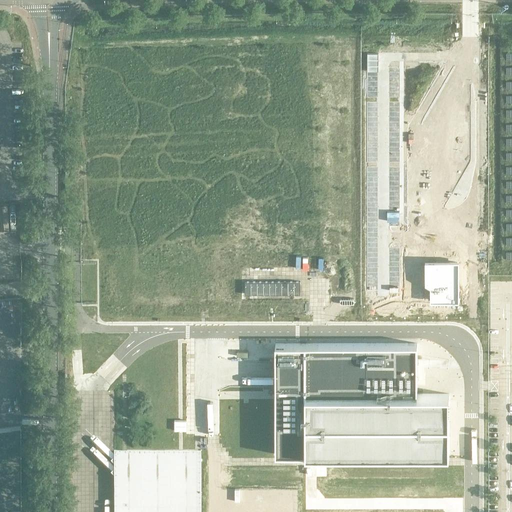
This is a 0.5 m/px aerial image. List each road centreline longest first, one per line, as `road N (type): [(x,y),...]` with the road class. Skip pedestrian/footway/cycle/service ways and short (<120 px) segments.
road 1 (unclassified): [(52,511),(49,192)]
road 2 (unclassified): [(49,192),(49,0)]
road 3 (unclassified): [(11,195),(0,30)]
